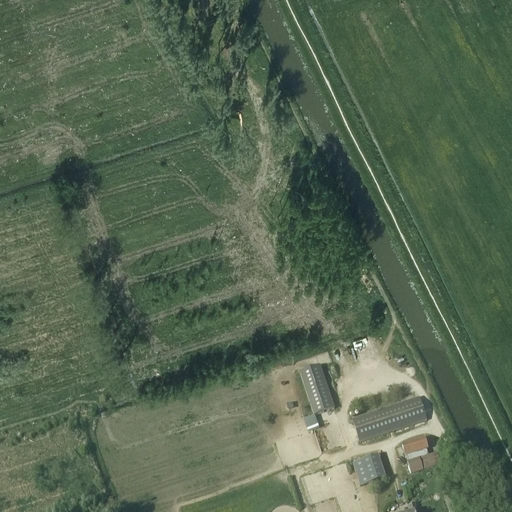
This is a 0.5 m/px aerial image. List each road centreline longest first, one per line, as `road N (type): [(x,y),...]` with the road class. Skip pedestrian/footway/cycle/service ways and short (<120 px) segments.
road 1 (track): [(507,443),(290,0)]
road 2 (track): [(452,435),(299,119),(266,122)]
road 3 (track): [(299,119),(240,0)]
